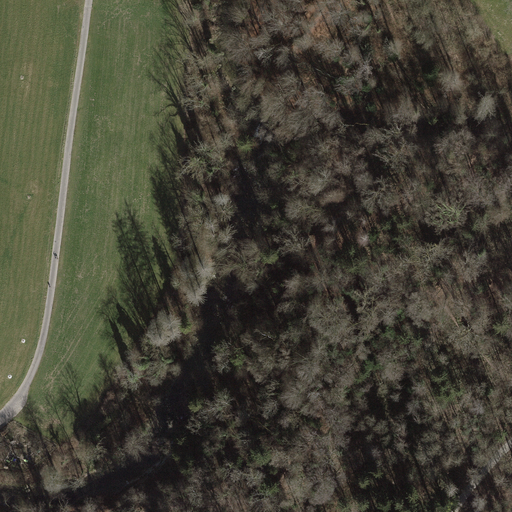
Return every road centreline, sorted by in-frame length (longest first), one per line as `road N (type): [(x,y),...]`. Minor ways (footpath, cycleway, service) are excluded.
road 1 (unclassified): [(67,150),(42,344),(29,379),(0,414)]
road 2 (residential): [(88,0),(67,150)]
